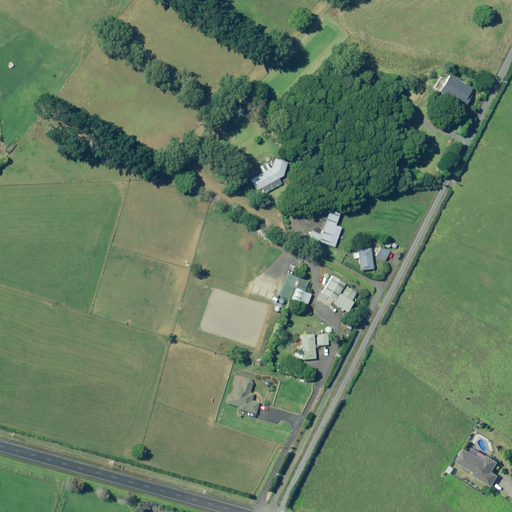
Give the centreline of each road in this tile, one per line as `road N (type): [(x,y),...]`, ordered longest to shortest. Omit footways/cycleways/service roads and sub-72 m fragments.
road 1 (unknown): [(511,49),(278,511)]
road 2 (unclassified): [(234,511),(0,448)]
road 3 (unknown): [(316,299),(335,319),(334,345),(255,511)]
